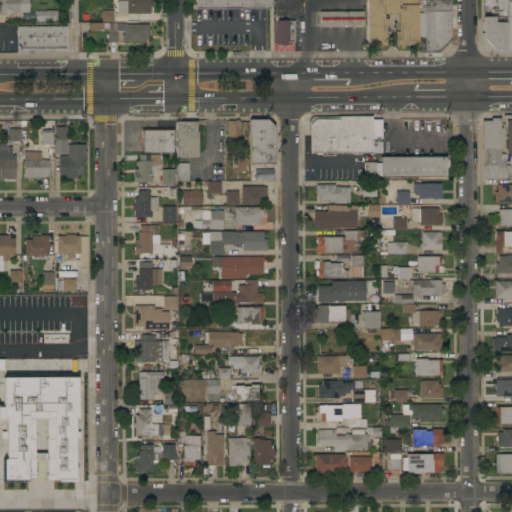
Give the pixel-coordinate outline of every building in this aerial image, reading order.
[(0,0),(29,0),(29,13),(13,13),(13,14),(0,14),(0,0)] [(149,0),(149,2),(152,2),(152,7),(149,7),(149,14),(117,14),(117,2),(117,0),(149,0)] [(195,9),(195,0),(270,0),(271,9),(195,9)] [(417,53),(417,50),(410,50),(409,46),(394,46),(394,31),(398,31),(398,14),(384,14),(384,16),(387,16),(387,37),(387,46),(368,46),(367,0),(398,0),(398,8),(400,8),(400,0),(418,0),(418,13),(424,13),(424,0),(449,0),(450,38),(451,40),(439,52),(417,53)] [(511,53),(506,53),(506,52),(494,52),(481,40),(481,33),(484,33),(483,17),(493,17),(493,9),(498,9),(506,9),(506,0),(511,0),(511,53)] [(57,10),(57,22),(35,22),(35,11),(57,10)] [(113,11),(114,22),(102,22),(101,11),(113,11)] [(363,11),(363,27),(350,27),(319,27),(319,11),(350,11),(363,11)] [(294,42),(292,42),(292,43),(274,44),(274,20),(294,20),(294,42)] [(124,23),(124,24),(149,24),(149,39),(146,39),(146,42),(108,42),(108,33),(88,33),(88,23),(124,23)] [(17,26),(66,26),(66,52),(20,52),(20,49),(17,49),(17,26)] [(0,48),(15,49),(16,29),(0,28),(0,48)] [(372,116),(372,153),(310,154),(310,131),(308,131),(308,123),(308,121),(310,119),(312,118),(315,117),(372,116)] [(506,166),(510,166),(510,179),(483,179),(483,150),(482,150),(482,121),(491,121),(491,118),(500,118),(500,128),(502,128),(502,150),(500,150),(500,154),(506,154),(506,160),(506,166)] [(274,164),(249,164),(249,120),(267,119),(274,126),(274,164)] [(240,146),(227,146),(227,121),(235,121),(235,120),(238,120),(238,121),(240,121),(240,146)] [(175,122),(196,122),(197,132),(198,132),(198,158),(176,158),(175,122)] [(64,178),(64,175),(59,175),(59,156),(67,156),(67,154),(55,154),(55,127),(67,127),(67,144),(85,144),(85,159),(82,159),(82,175),(77,176),(77,178),(64,178)] [(173,128),(173,153),(143,153),(143,133),(142,133),(141,129),(173,128)] [(8,129),(20,129),(20,141),(8,141),(8,129)] [(53,144),(41,144),(41,130),(53,130),(53,144)] [(0,179),(0,151),(7,151),(7,147),(11,147),(11,155),(15,155),(15,179),(0,179)] [(41,152),(41,159),(44,159),(44,160),(49,160),(49,175),(43,175),(43,178),(23,178),(23,174),(24,174),(24,152),(41,152)] [(151,183),(133,183),(133,173),(134,173),(134,169),(137,169),(137,161),(139,161),(139,155),(160,155),(160,164),(155,164),(155,166),(151,166),(151,183)] [(446,157),(446,177),(381,178),(381,157),(446,157)] [(241,159),(241,158),(248,158),(248,164),(247,164),(247,172),(245,172),(245,173),(241,173),(241,172),(234,172),(234,169),(236,169),(236,159),(241,159)] [(364,162),(366,162),(366,160),(373,160),(373,162),(375,162),(375,177),(364,177),(364,162)] [(189,163),(189,182),(176,182),(176,163),(189,163)] [(174,184),(161,185),(161,170),(174,169),(174,184)] [(221,199),(207,199),(207,186),(201,187),(201,181),(208,181),(208,182),(221,181),(221,199)] [(362,182),(376,182),(376,197),(362,197),(362,182)] [(441,184),(441,190),(442,190),(442,194),(441,194),(441,199),(436,199),(433,199),(418,199),(418,194),(413,194),(413,184),(441,184)] [(511,184),(511,202),(494,202),(495,192),(497,192),(497,184),(511,184)] [(335,185),(335,187),(336,187),(336,186),(339,186),(339,187),(349,187),(349,188),(350,188),(350,192),(349,192),(349,203),(332,203),(332,201),(318,201),(318,195),(316,195),(316,185),(335,185)] [(263,186),(263,187),(266,187),(266,198),(263,198),(264,204),(241,204),(241,186),(263,186)] [(134,217),(134,209),(132,209),(132,205),(134,205),(133,197),(137,197),(137,191),(149,191),(149,197),(156,197),(156,210),(149,210),(149,213),(151,213),(151,217),(134,217)] [(202,191),(202,205),(183,205),(183,207),(176,207),(176,204),(182,204),(182,191),(202,191)] [(238,191),(238,197),(240,197),(240,203),(238,203),(238,205),(225,205),(225,191),(238,191)] [(409,191),(409,205),(392,205),(392,198),(395,198),(395,191),(409,191)] [(379,205),(379,217),(367,217),(367,205),(379,205)] [(175,221),(161,222),(161,206),(175,206),(175,221)] [(263,207),(263,219),(260,219),(260,225),(253,225),(253,226),(251,226),(251,225),(234,225),(234,207),(263,207)] [(419,226),(419,222),(411,222),(411,208),(439,208),(439,214),(441,214),(441,226),(419,226)] [(511,209),(511,227),(495,227),(495,214),(498,214),(498,209),(511,209)] [(218,211),(218,210),(220,210),(220,211),(223,211),(222,230),(209,229),(192,228),(192,219),(201,220),(201,210),(218,211)] [(356,212),(356,228),(313,227),(313,211),(356,212)] [(405,218),(406,230),(392,230),(392,218),(405,218)] [(151,253),(134,253),(134,244),(134,240),(137,240),(137,232),(139,232),(139,226),(158,226),(158,235),(151,235),(151,253)] [(239,232),(263,231),(263,239),(266,239),(266,251),(242,251),(242,244),(222,244),(222,255),(209,255),(209,244),(202,244),(202,233),(208,233),(208,232),(239,232)] [(315,253),(315,245),(316,245),(316,243),(316,239),(317,239),(317,236),(323,236),(323,237),(344,237),(344,231),(363,231),(363,241),(357,241),(357,253),(315,253)] [(511,231),(511,247),(510,247),(510,249),(508,249),(508,247),(501,247),(501,254),(495,254),(495,231),(511,231)] [(437,232),(441,232),(441,250),(420,250),(420,249),(419,249),(419,245),(420,245),(420,242),(421,242),(421,232),(437,232)] [(0,235),(9,235),(9,238),(14,238),(14,256),(9,256),(9,261),(2,261),(2,271),(0,271),(0,235)] [(48,256),(47,256),(47,257),(45,257),(45,256),(24,256),(24,239),(32,239),(32,236),(39,236),(39,235),(49,235),(48,256)] [(57,236),(65,236),(65,235),(75,235),(75,236),(80,236),(80,254),(74,254),(74,259),(67,259),(67,254),(64,254),(62,254),(57,254),(57,236)] [(406,242),(406,244),(407,244),(407,253),(406,253),(406,255),(393,254),(388,254),(388,255),(378,255),(379,243),(393,243),(393,242),(406,242)] [(362,255),(362,267),(351,267),(351,256),(362,255)] [(190,257),(190,269),(178,269),(178,256),(190,257)] [(441,256),(441,259),(442,259),(442,264),(441,264),(441,267),(443,266),(443,273),(417,273),(417,256),(441,256)] [(511,256),(511,273),(495,274),(495,273),(494,273),(494,267),(495,267),(495,263),(498,263),(498,256),(511,256)] [(262,257),(263,274),(245,275),(245,278),(220,279),(220,267),(211,267),(211,257),(262,257)] [(317,278),(317,276),(315,276),(315,271),(317,271),(317,269),(314,269),(314,261),(321,261),(321,262),(329,262),(329,263),(342,263),(342,265),(344,265),(344,270),(347,270),(347,278),(317,278)] [(161,285),(152,285),(152,290),(134,290),(134,277),(137,277),(137,262),(152,262),(152,269),(161,269),(161,285)] [(409,268),(409,279),(397,279),(397,268),(409,268)] [(21,270),(21,283),(9,284),(9,271),(21,270)] [(53,291),(41,291),(42,272),(53,272),(53,291)] [(75,279),(76,291),(55,291),(55,281),(62,281),(62,279),(75,279)] [(215,303),(215,292),(212,292),(212,281),(230,281),(230,282),(231,290),(230,290),(230,292),(237,292),(237,285),(244,285),(244,280),(257,280),(257,293),(262,293),(262,303),(253,303),(253,302),(238,302),(238,303),(215,303)] [(441,280),(441,284),(444,284),(444,293),(441,293),(441,295),(413,295),(413,304),(394,304),(394,295),(411,295),(411,280),(441,280)] [(365,281),(365,301),(359,301),(359,304),(344,304),(344,302),(339,302),(339,301),(334,301),(334,302),(317,302),(317,286),(331,286),(331,281),(365,281)] [(495,281),(511,281),(511,299),(495,299),(495,281)] [(10,294),(0,294),(0,309),(11,309),(10,294)] [(176,296),(176,310),(163,310),(163,296),(176,296)] [(411,313),(402,313),(402,304),(414,304),(414,311),(418,311),(437,311),(437,310),(440,310),(440,326),(411,326),(411,313)] [(345,322),(313,323),(313,310),(317,310),(317,306),(328,305),(328,306),(344,306),(345,322)] [(153,306),(153,309),(160,309),(160,312),(169,312),(169,330),(151,330),(142,330),(142,327),(134,327),(134,319),(132,319),(132,314),(134,314),(134,306),(153,306)] [(236,307),(258,307),(262,307),(263,322),(248,322),(248,323),(237,323),(236,307)] [(511,326),(496,326),(496,309),(504,309),(504,308),(511,308),(511,309),(511,326)] [(379,328),(363,328),(363,317),(362,317),(362,311),(379,311),(379,328)] [(216,328),(216,317),(228,317),(228,328),(216,328)] [(399,340),(380,340),(380,329),(399,329),(399,340)] [(237,332),(237,333),(241,333),(241,345),(237,345),(237,346),(229,346),(229,348),(213,348),(213,345),(210,345),(210,347),(212,347),(212,353),(210,353),(210,354),(194,354),(194,345),(207,345),(207,344),(203,344),(203,332),(207,333),(207,332),(237,332)] [(412,334),(440,333),(441,350),(412,350),(412,334)] [(152,335),(152,338),(155,338),(155,341),(168,341),(168,362),(134,362),(134,350),(133,350),(133,341),(140,341),(140,335),(152,335)] [(511,351),(495,351),(495,350),(492,350),(492,340),(495,340),(495,337),(506,337),(506,335),(511,335),(511,337),(511,351)] [(398,361),(398,354),(409,353),(409,361),(398,361)] [(511,372),(495,372),(495,355),(511,355),(511,372)] [(345,356),(344,366),(338,366),(338,371),(339,371),(339,374),(317,374),(317,356),(345,356)] [(258,357),(258,365),(261,365),(261,373),(259,373),(259,374),(256,374),(256,373),(239,373),(239,368),(231,368),(231,358),(239,358),(239,357),(258,357)] [(415,359),(427,359),(427,360),(441,360),(441,376),(415,376),(415,359)] [(365,366),(365,378),(352,378),(352,366),(365,366)] [(229,368),(229,379),(212,379),(211,368),(229,368)] [(162,372),(162,380),(161,380),(161,392),(152,392),(152,399),(134,399),(134,390),(135,390),(135,386),(137,386),(137,380),(138,380),(138,372),(162,372)] [(2,376),(77,377),(77,420),(74,420),(74,479),(53,479),(54,409),(27,409),(26,480),(3,480),(3,460),(5,460),(5,418),(2,418),(2,376)] [(218,379),(219,381),(220,381),(220,391),(219,391),(219,394),(205,394),(205,379),(218,379)] [(501,380),(501,379),(504,379),(504,380),(511,380),(511,397),(495,397),(495,391),(494,391),(494,387),(495,387),(495,380),(501,380)] [(353,381),(354,390),(363,390),(374,390),(374,403),(352,403),(352,390),(349,390),(349,393),(344,393),(344,396),(339,396),(339,399),(317,399),(317,384),(322,384),(322,381),(353,381)] [(420,381),(437,381),(437,384),(440,384),(440,387),(442,387),(442,398),(420,398),(420,381)] [(239,401),(239,395),(235,395),(235,386),(243,385),(243,387),(250,387),(250,385),(258,385),(258,392),(260,392),(260,401),(239,401)] [(406,402),(394,402),(394,390),(397,390),(397,386),(404,386),(404,390),(406,390),(406,402)] [(170,392),(170,393),(176,393),(176,412),(168,412),(167,405),(164,405),(163,392),(170,392)] [(251,425),(237,425),(237,411),(238,411),(238,404),(249,404),(249,410),(251,410),(251,425)] [(360,404),(360,419),(366,419),(366,427),(347,427),(347,419),(341,419),(341,421),(328,421),(328,422),(315,422),(315,413),(316,413),(316,405),(341,405),(341,404),(360,404)] [(440,404),(440,408),(442,408),(442,422),(437,422),(430,422),(419,422),(419,418),(411,418),(411,415),(409,415),(409,427),(389,427),(389,415),(402,415),(402,405),(408,405),(408,404),(440,404)] [(511,425),(495,425),(495,419),(494,419),(494,414),(495,414),(495,407),(511,407),(511,425)] [(135,427),(133,427),(133,423),(135,423),(135,415),(138,415),(138,409),(150,409),(150,418),(159,418),(159,435),(150,435),(150,436),(135,436),(135,427)] [(270,413),(270,427),(256,427),(256,413),(270,413)] [(206,431),(216,431),(216,421),(222,421),(222,433),(216,433),(216,435),(223,435),(223,466),(214,466),(214,467),(207,467),(207,458),(202,458),(202,442),(206,442),(206,431)] [(334,450),(334,444),(317,444),(317,430),(335,430),(335,436),(345,436),(345,434),(351,434),(351,430),(363,430),(363,434),(366,434),(366,428),(380,428),(380,437),(372,437),(372,435),(370,435),(366,435),(369,435),(369,441),(366,441),(366,450),(334,450)] [(425,445),(425,448),(422,448),(422,445),(420,445),(420,447),(412,447),(412,430),(425,430),(425,431),(431,431),(431,429),(442,429),(442,444),(438,444),(438,446),(437,447),(432,447),(431,446),(425,445)] [(511,429),(511,447),(497,447),(497,432),(502,432),(502,429),(511,429)] [(199,466),(192,466),(183,466),(183,446),(184,446),(184,443),(177,443),(177,431),(185,431),(185,436),(199,436),(199,466)] [(228,438),(246,438),(246,463),(241,463),(241,466),(228,466),(228,438)] [(253,438),(261,438),(261,440),(270,440),(270,445),(271,445),(272,445),(272,449),(274,449),(274,459),(270,459),(270,465),(269,466),(269,467),(262,467),(262,466),(253,466),(253,438)] [(389,441),(400,441),(400,452),(389,452),(389,441)] [(175,460),(152,461),(153,472),(139,473),(139,472),(135,472),(135,463),(135,459),(139,459),(138,451),(140,451),(140,445),(152,445),(152,447),(160,447),(160,453),(161,453),(161,445),(174,445),(175,460)] [(345,454),(345,460),(346,460),(346,464),(345,464),(345,474),(314,474),(314,454),(345,454)] [(431,454),(442,454),(442,466),(445,466),(445,473),(427,473),(427,476),(424,476),(424,474),(407,474),(407,454),(431,454)] [(511,473),(496,473),(495,454),(511,454),(511,473)] [(371,457),(371,471),(348,471),(348,457),(371,457)] [(400,459),(400,471),(389,471),(389,459),(400,459)]
